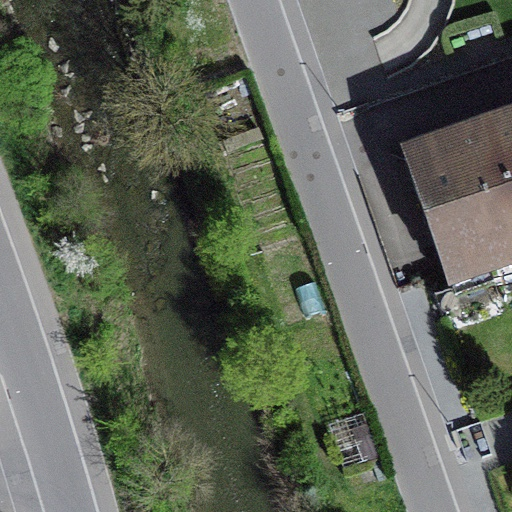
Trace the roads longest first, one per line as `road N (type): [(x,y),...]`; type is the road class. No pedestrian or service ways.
road 1 (unclassified): [(254,0),(433,511)]
road 2 (residential): [(0,291),(72,511)]
